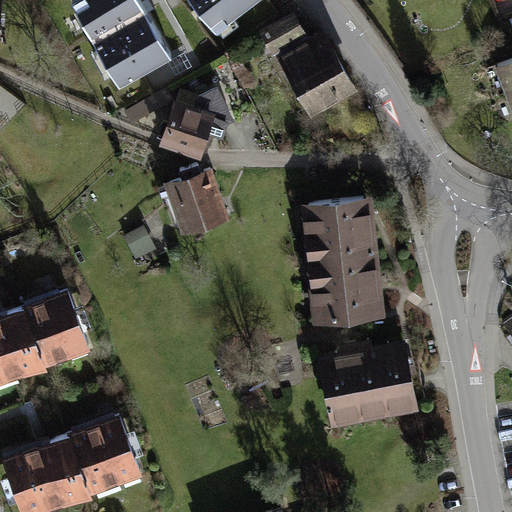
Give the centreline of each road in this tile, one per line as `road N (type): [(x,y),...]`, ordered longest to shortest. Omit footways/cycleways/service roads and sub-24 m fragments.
road 1 (residential): [(470,206),(462,279),(490,511)]
road 2 (residential): [(324,0),(370,60),(431,168),(470,206)]
